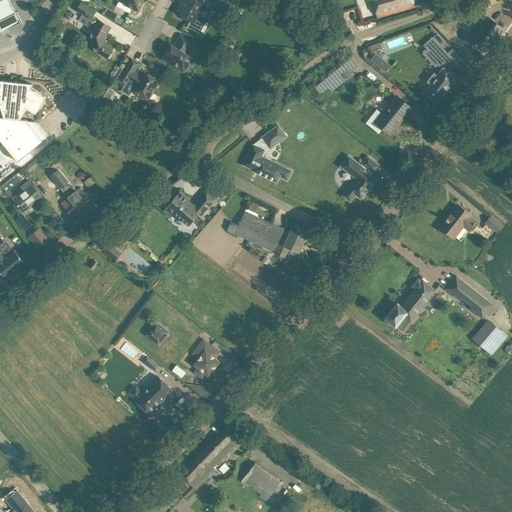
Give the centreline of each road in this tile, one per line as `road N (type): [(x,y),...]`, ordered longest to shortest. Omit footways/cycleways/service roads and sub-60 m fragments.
road 1 (unclassified): [(241,381),(349,263),(511,57)]
road 2 (track): [(201,163),(238,118),(348,41),(448,0)]
road 3 (residential): [(241,381),(422,511)]
road 4 (track): [(16,56),(201,163)]
road 5 (unknown): [(201,163),(41,275)]
road 6 (unclassified): [(115,511),(241,381)]
road 7 (track): [(201,163),(361,245)]
